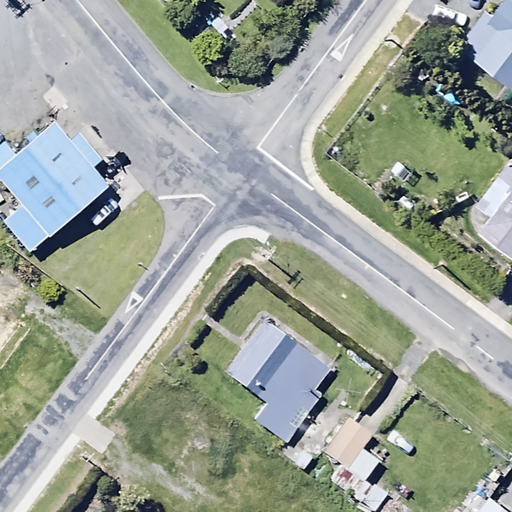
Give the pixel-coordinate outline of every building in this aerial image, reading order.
[(511,6),(509,5),(468,74),(511,100),(511,6)] [(104,208),(44,132),(0,166),(0,195),(46,253),(104,208)] [(490,218),(469,246),(509,276),(511,271),(511,166),(509,164),(476,208),(490,218)] [(316,387),(250,334),(212,381),(278,434),(316,387)] [(206,511),(246,463),(198,424),(154,478),(196,511),(206,511)] [(329,478),(319,494),(344,511),(374,511),(377,508),(357,494),(370,474),(352,462),(363,447),(336,428),(311,466),(329,478)]
